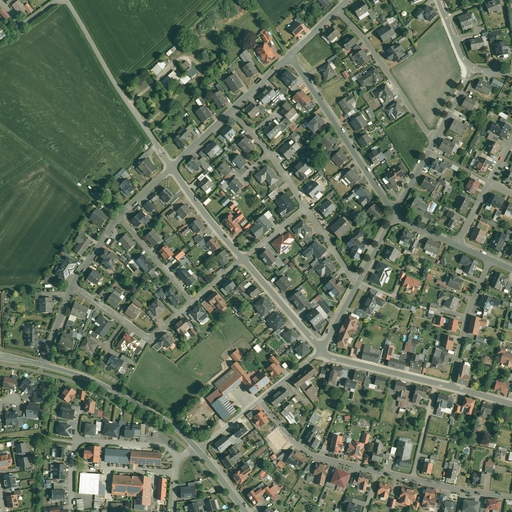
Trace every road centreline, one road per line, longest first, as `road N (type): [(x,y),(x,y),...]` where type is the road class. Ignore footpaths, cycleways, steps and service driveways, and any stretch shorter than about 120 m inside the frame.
road 1 (unclassified): [(65,0),(171,168)]
road 2 (residential): [(394,214),(289,55)]
road 3 (tertiary): [(197,450),(113,390),(41,364)]
road 4 (residential): [(177,458),(161,446),(75,443),(73,511)]
road 5 (residential): [(434,140),(337,10)]
road 6 (residential): [(375,471),(312,457),(259,399)]
road 7 (residential): [(452,387),(468,311),(491,259)]
road 8 (residential): [(231,110),(305,208)]
road 9 (residential): [(242,259),(321,350)]
road 10 (residential): [(321,350),(436,383)]
